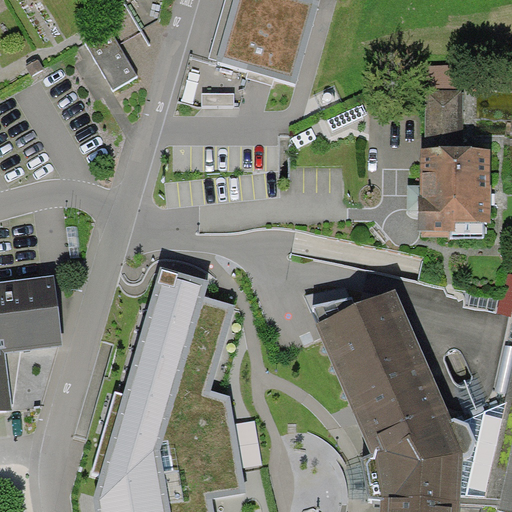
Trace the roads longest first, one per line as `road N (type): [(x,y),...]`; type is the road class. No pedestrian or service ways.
road 1 (residential): [(120,208),(46,453),(51,511)]
road 2 (residential): [(184,0),(120,208)]
road 3 (residential): [(120,208),(51,194),(0,206)]
